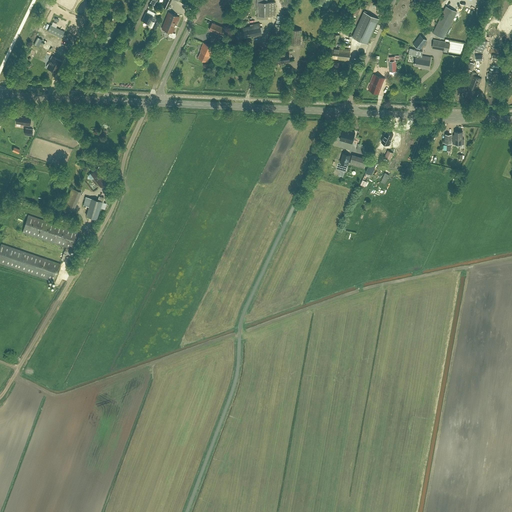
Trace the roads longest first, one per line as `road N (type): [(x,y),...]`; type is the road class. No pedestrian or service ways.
road 1 (unclassified): [(186,511),(234,385),(242,317),(338,111)]
road 2 (unclassified): [(0,397),(109,212),(148,101)]
road 3 (secondary): [(338,111),(148,101)]
road 4 (secondary): [(511,119),(338,111)]
road 5 (secondary): [(148,101),(0,94)]
road 6 (unclassified): [(338,111),(394,0)]
